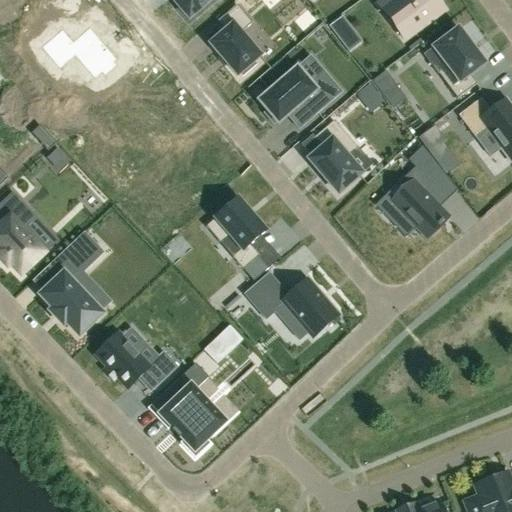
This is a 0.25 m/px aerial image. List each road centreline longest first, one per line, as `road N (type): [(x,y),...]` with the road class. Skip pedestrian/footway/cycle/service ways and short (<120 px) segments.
road 1 (residential): [(124,0),(391,312)]
road 2 (residential): [(260,431),(204,482),(174,481),(0,297)]
road 3 (residential): [(511,443),(343,509)]
road 4 (residential): [(391,312),(260,431)]
road 5 (residential): [(511,203),(391,312)]
